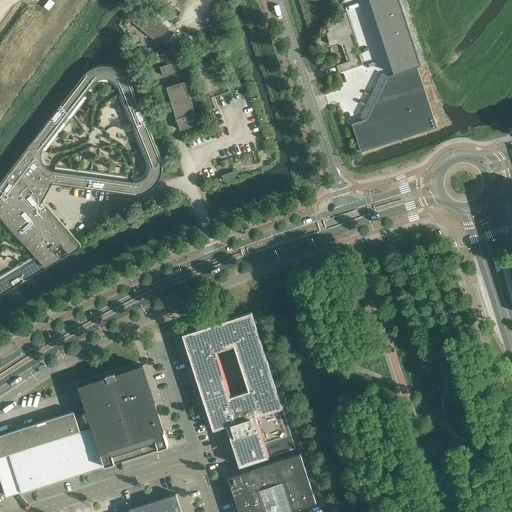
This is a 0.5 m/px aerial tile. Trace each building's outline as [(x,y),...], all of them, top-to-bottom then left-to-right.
[(400,0),(370,0),(394,73),(421,64),(400,0)] [(169,28),(146,9),(141,5),(130,18),(158,42),(169,28)] [(356,51),(350,34),(353,33),(345,12),(339,14),(340,16),(327,33),(330,44),(331,44),(337,42),(342,45),(345,54),(345,55),(348,54),(350,60),(337,65),(339,71),(357,65),(353,52),(356,51)] [(181,69),(179,61),(160,67),(163,75),(181,69)] [(87,72),(56,110),(0,182),(0,295),(72,252),(79,248),(80,247),(80,246),(81,246),(81,245),(81,244),(81,243),(80,242),(44,202),(44,201),(44,200),(44,199),(44,198),(51,185),(52,184),(53,183),(54,183),(55,183),(131,193),(133,194),(135,194),(136,194),(138,194),(141,193),(142,193),(144,192),(146,191),(149,190),(150,189),(152,188),(154,186),(156,185),(157,183),(158,181),(159,179),(160,178),(161,176),(161,174),(162,171),(162,169),(163,168),(163,166),(163,163),(162,162),(162,160),(162,159),(161,157),(161,155),(132,85),(130,81),(130,80),(129,78),(128,77),(127,75),(125,73),(123,72),(121,70),(119,69),(117,68),(115,67),(114,66),(112,66),(111,65),(109,65),(107,65),(104,65),(103,65),(101,65),(99,65),(97,66),(94,67),(93,68),(92,68),(89,70),(88,71),(87,72)] [(437,126),(417,66),(394,73),(388,75),(389,76),(385,83),(381,84),(379,87),(381,91),(367,118),(352,123),(361,151),(437,126)] [(199,123),(185,81),(167,87),(180,129),(199,123)] [(294,446),(290,434),(291,434),(290,433),(286,421),(286,420),(286,419),(285,419),(281,407),(282,407),(281,405),(279,399),(278,399),(277,393),(277,392),(276,392),(274,386),(275,386),(274,386),(272,380),(273,379),(273,378),(272,379),(270,373),(270,372),(268,366),(269,366),(268,365),(266,359),(264,353),(265,353),(264,352),(263,352),(262,346),(262,345),(261,346),(260,340),(260,339),(260,338),(259,339),(257,333),(257,332),(255,326),(256,326),(256,325),(255,325),(253,319),(251,313),(252,313),(251,312),(250,312),(251,313),(238,317),(238,316),(237,316),(237,317),(225,321),(225,320),(224,321),(212,325),(210,325),(211,326),(198,330),(198,329),(197,329),(197,330),(185,334),(185,333),(183,334),(214,429),(227,425),(240,465),(281,452),(295,447),(295,446),(294,446)] [(168,444),(143,365),(79,385),(93,427),(105,465),(168,444)] [(81,431),(74,411),(65,414),(72,434),(81,431)] [(72,434),(65,414),(55,417),(62,437),(72,434)] [(62,437),(55,417),(45,420),(52,440),(62,437)] [(52,440),(45,420),(36,423),(43,443),(52,440)] [(43,443),(36,423),(26,426),(33,447),(43,443)] [(33,447),(26,426),(16,429),(23,450),(33,447)] [(105,465),(93,427),(81,431),(72,434),(62,437),(52,440),(43,443),(33,447),(23,450),(14,453),(4,456),(0,457),(0,476),(6,496),(105,465)] [(23,450),(16,429),(7,432),(14,453),(23,450)] [(14,453),(7,432),(0,434),(0,443),(4,456),(14,453)] [(316,501),(310,482),(300,453),(228,476),(239,511),(286,511),(316,501)] [(182,511),(176,493),(126,509),(126,511),(182,511)]
